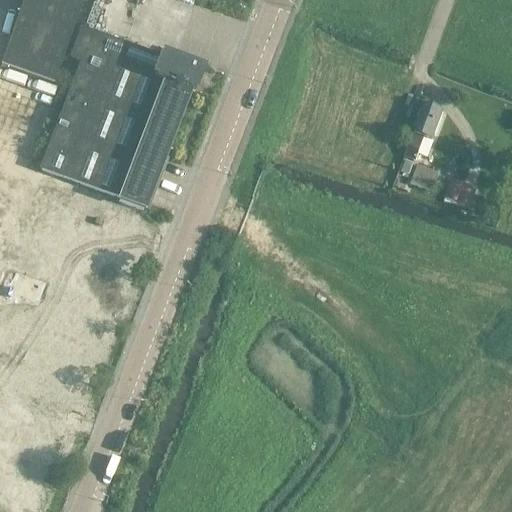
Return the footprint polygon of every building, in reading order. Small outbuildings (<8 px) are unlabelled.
[(82,0),(23,0),(0,66),(0,67),(53,86),(82,0)] [(159,57),(83,30),(80,29),(68,60),(79,64),(38,172),(118,201),(117,203),(144,213),(189,93),(194,95),(202,72),(160,57),(159,57)] [(439,108),(434,107),(431,109),(424,106),(404,157),(415,162),(424,139),(431,142),(442,113),(439,112),(439,108)] [(409,174),(413,163),(405,160),(401,171),(409,174)] [(417,167),(410,186),(432,194),(439,175),(417,167)] [(468,211),(470,207),(471,208),(477,188),(450,180),(444,199),(445,200),(444,203),(458,208),(468,211)] [(0,330),(28,259),(0,248),(0,330)] [(511,511),(511,378),(395,511),(511,511)]
